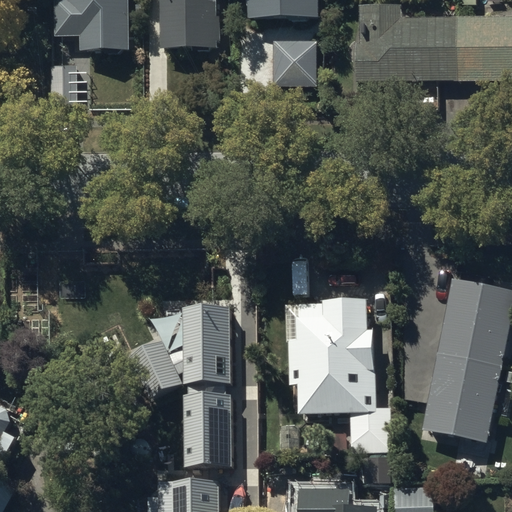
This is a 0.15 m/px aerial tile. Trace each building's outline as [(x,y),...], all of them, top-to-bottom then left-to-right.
[(133,58),(132,0),(71,0),(72,7),(62,7),(62,46),(87,46),(87,59),(133,58)] [(222,27),(221,0),(164,0),(165,59),(221,58),(221,52),(225,52),(225,27),(222,27)] [(323,28),(322,0),(253,0),(253,29),(323,28)] [(358,45),(358,86),(511,84),(511,20),(403,21),(403,9),(361,9),(361,45),(358,45)] [(315,40),(273,41),(273,85),(316,84),(315,40)] [(80,108),(80,69),(54,69),(55,108),(80,108)] [(489,448),(511,335),(511,283),(494,280),(492,292),(455,284),(423,433),(489,448)] [(369,335),(369,305),(325,305),(325,309),(288,309),(288,346),(290,346),(291,388),(301,389),(301,417),(378,416),(375,335),(369,335)] [(184,468),(233,468),(230,307),(182,308),(184,385),(184,468)] [(150,402),(184,385),(162,342),(127,360),(150,402)] [(0,480),(1,480),(20,444),(10,438),(14,430),(15,429),(15,428),(15,427),(15,426),(15,424),(15,423),(15,422),(14,421),(14,420),(14,419),(13,418),(13,417),(12,416),(11,415),(11,414),(10,414),(9,413),(8,412),(7,412),(6,411),(5,411),(4,410),(3,410),(2,410),(1,410),(0,409),(0,480)] [(221,511),(221,478),(160,479),(160,511),(221,511)] [(0,511),(11,511),(22,494),(0,481),(0,511)] [(376,511),(376,504),(350,504),(350,488),(298,488),(298,511),(376,511)] [(435,511),(435,491),(395,491),(395,511),(435,511)]
